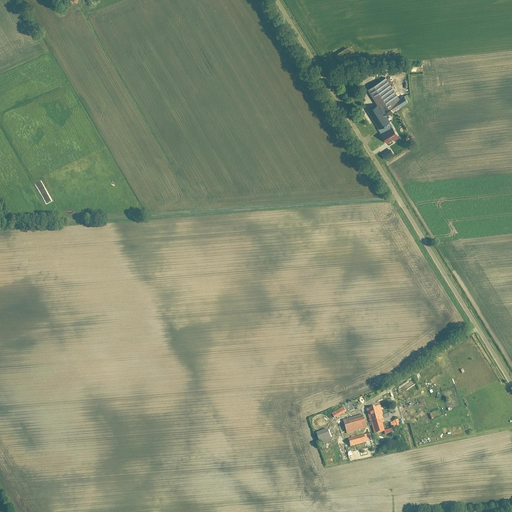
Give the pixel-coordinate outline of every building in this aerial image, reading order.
[(350,80),(355,87),(369,78),(365,71),(350,80)] [(387,78),(367,90),(384,116),(403,105),(387,78)] [(389,123),(385,125),(375,108),(367,113),(387,144),(397,137),(389,123)] [(367,409),(374,434),(387,431),(380,405),(367,409)] [(332,414),(334,419),(344,415),(341,410),(332,414)] [(344,420),(347,434),(367,429),(363,415),(344,420)] [(316,435),(320,446),(331,442),(327,431),(316,435)] [(348,439),(351,448),(365,444),(362,435),(348,439)]
